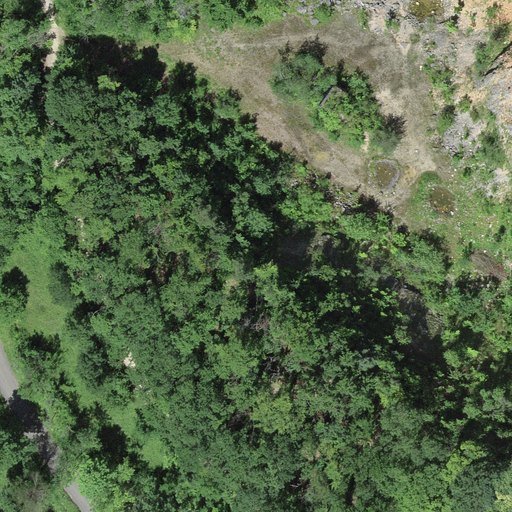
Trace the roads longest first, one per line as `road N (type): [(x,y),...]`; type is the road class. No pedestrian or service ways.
road 1 (track): [(261,511),(161,420),(97,307),(62,184),(43,0)]
road 2 (residential): [(95,511),(52,453),(0,355)]
